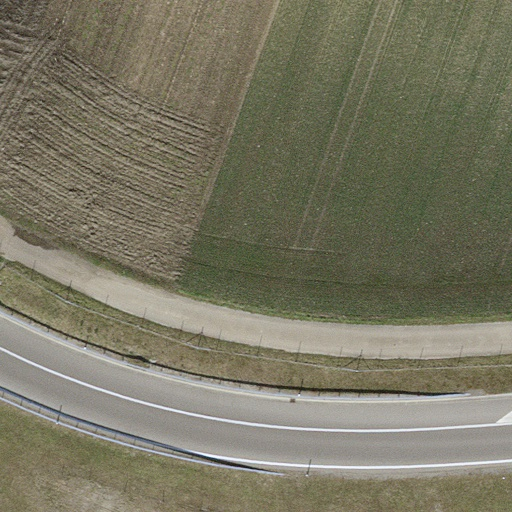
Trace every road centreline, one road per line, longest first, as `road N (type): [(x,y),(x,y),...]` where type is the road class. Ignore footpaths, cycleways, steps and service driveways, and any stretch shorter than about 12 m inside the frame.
road 1 (track): [(0,234),(98,281),(249,326),(407,342),(511,337)]
road 2 (trunk): [(511,440),(342,446),(237,439),(132,417),(0,366)]
